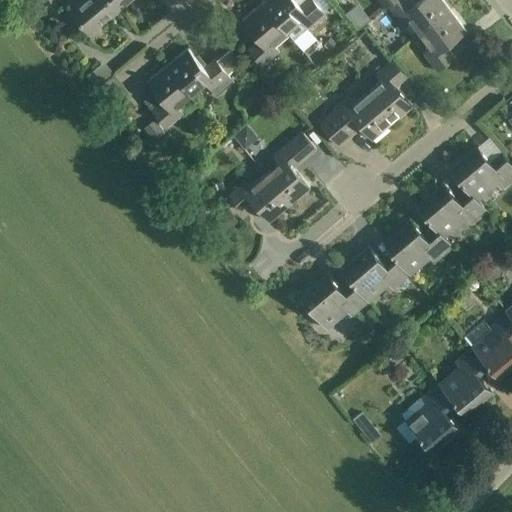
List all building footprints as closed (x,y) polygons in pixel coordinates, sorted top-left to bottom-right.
[(83,0),(70,11),(90,34),(118,10),(109,0),(83,0)] [(109,0),(118,10),(129,0),(109,0)] [(292,0),(264,0),(261,3),(286,33),(300,21),(306,28),(323,13),(311,0),(302,0),(296,5),(292,0)] [(377,0),(384,8),(387,6),(395,0),(377,0)] [(410,0),(395,0),(387,6),(401,24),(408,19),(419,34),(450,10),(441,0),(419,0),(414,4),(410,0)] [(241,20),(256,39),(245,48),(260,66),(279,51),(273,44),(286,33),(261,3),(241,20)] [(466,32),(450,10),(419,34),(430,48),(423,53),(437,72),(455,58),(446,47),(466,32)] [(234,83),(214,58),(203,67),(187,48),(166,65),(190,95),(204,84),(216,98),(234,83)] [(381,81),(366,93),(392,123),(412,106),(396,87),(407,78),(391,59),(375,74),(381,81)] [(177,107),(190,95),(166,65),(146,82),(161,101),(151,110),(166,128),(183,114),(177,107)] [(296,108),(307,98),(299,88),(287,98),(296,108)] [(347,132),(357,123),(371,140),(392,123),(366,93),(353,104),(347,97),(317,123),(338,147),(350,137),(347,132)] [(144,129),(154,142),(164,133),(154,121),(144,129)] [(301,132),(290,141),(272,156),(278,163),(265,175),(289,204),(310,187),(293,168),(316,149),(301,132)] [(450,169),(468,190),(473,196),(492,180),(499,188),(511,176),(511,164),(501,152),(490,161),(477,146),(450,169)] [(270,221),(289,204),(265,175),(251,186),(245,179),(228,194),(243,212),(253,202),(270,221)] [(417,206),(435,227),(440,233),(459,217),(466,225),(485,209),(473,196),(468,190),(458,199),(444,183),(417,206)] [(228,209),(216,219),(227,232),(239,222),(228,209)] [(384,243),(393,254),(406,269),(425,253),(433,261),(451,246),(440,233),(435,227),(425,236),(411,219),(384,243)] [(342,269),(352,281),(365,296),(384,280),(391,288),(409,273),(406,269),(393,254),(383,262),(369,246),(342,269)] [(301,297),(324,324),(343,307),(350,315),(368,300),(365,296),(352,281),(341,290),(328,274),(301,297)] [(495,334),(475,351),(489,367),(498,378),(511,366),(511,339),(511,338),(511,317),(509,314),(505,309),(487,324),(495,334)] [(461,371),(442,387),(456,404),(465,415),(492,392),(478,375),(489,367),(475,351),(472,346),(453,362),(461,371)] [(428,407),(408,424),(431,452),(459,428),(445,412),(456,404),(442,387),(438,383),(421,398),(428,407)]
